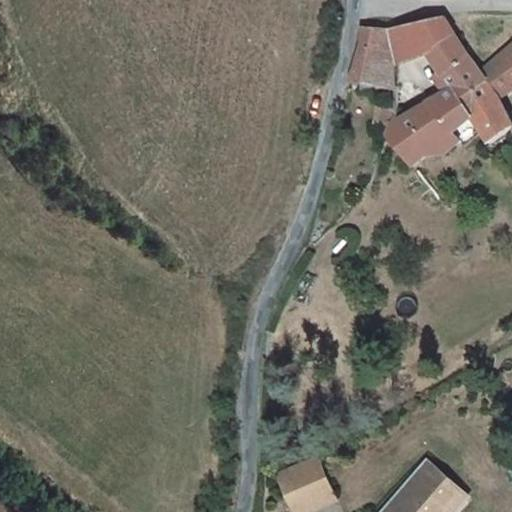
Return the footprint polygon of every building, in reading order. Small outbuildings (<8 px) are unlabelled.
[(425,26),(409,31),(425,56),(445,88),(395,119),(385,138),(409,163),(473,120),(463,98),(486,83),(480,70),(446,24),(436,23),(425,26)] [(425,56),(409,31),(404,33),(399,35),(398,65),(425,56)] [(364,51),(351,88),(398,94),(398,65),(398,54),(383,52),(383,33),(371,33),(364,51)] [(398,54),(399,35),(383,33),(383,52),(398,54)] [(511,84),(511,46),(480,70),(486,83),(463,98),(473,120),(487,146),(511,137),(511,106),(502,109),(495,96),(511,84)] [(457,511),(471,497),(430,459),(377,510),(377,511),(457,511)] [(313,464),(278,485),(294,511),(330,491),(313,464)]
